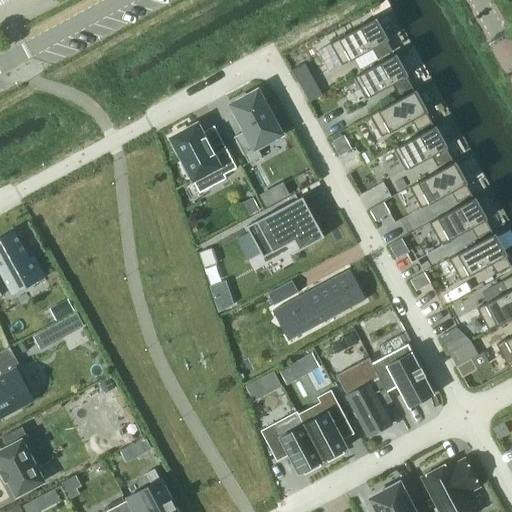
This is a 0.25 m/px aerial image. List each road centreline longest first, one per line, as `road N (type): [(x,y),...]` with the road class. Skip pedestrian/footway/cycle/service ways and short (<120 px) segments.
road 1 (residential): [(468,416),(267,55),(0,199)]
road 2 (residential): [(285,511),(468,416)]
